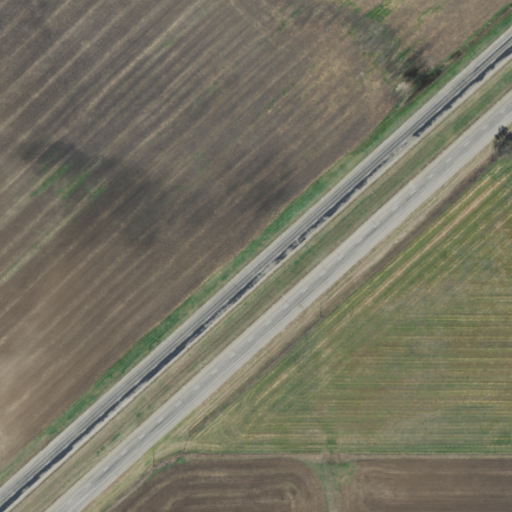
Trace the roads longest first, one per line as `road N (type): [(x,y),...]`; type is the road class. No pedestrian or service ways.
road 1 (trunk): [(511,52),(0,511)]
road 2 (trunk): [(67,511),(511,110)]
